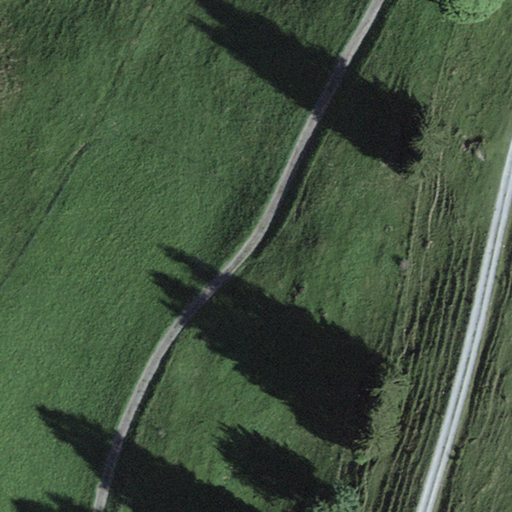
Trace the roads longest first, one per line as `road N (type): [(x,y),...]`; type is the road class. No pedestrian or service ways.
road 1 (track): [(103,511),(119,445),(152,367),(267,223),(381,0)]
road 2 (unclassified): [(511,200),(430,511)]
